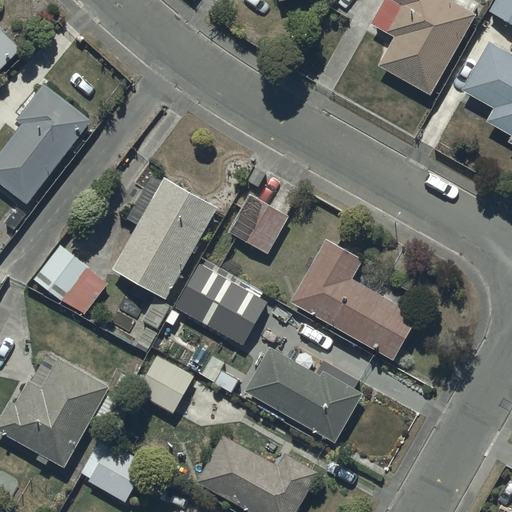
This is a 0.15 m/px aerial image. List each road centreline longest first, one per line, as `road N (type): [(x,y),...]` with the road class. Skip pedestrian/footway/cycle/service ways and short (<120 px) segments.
road 1 (residential): [(511,248),(209,82),(121,0)]
road 2 (residential): [(420,511),(511,349)]
